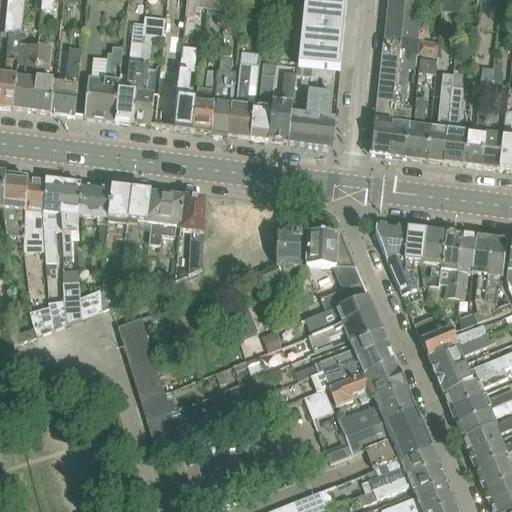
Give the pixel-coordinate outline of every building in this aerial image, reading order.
[(7,0),(4,36),(8,37),(20,38),(23,0),(7,0)] [(57,0),(65,1),(64,0),(44,0),(42,15),(54,17),(55,0),(57,0)] [(206,0),(187,0),(186,18),(197,19),(198,9),(206,10),(206,0)] [(206,0),(206,10),(225,12),(226,2),(226,0),(206,0)] [(305,0),(304,11),(322,13),(346,16),(347,0),(305,0)] [(409,57),(417,58),(418,48),(422,0),(404,0),(400,45),(383,43),(371,157),(406,162),(411,114),(403,113),(409,57)] [(387,0),(383,43),(400,45),(404,0),(387,0)] [(226,2),(225,12),(243,13),(244,5),(226,2)] [(322,13),(304,11),(302,29),(323,32),(344,34),(346,16),(322,13)] [(323,32),(302,29),(300,47),(318,49),(342,52),(344,34),(323,32)] [(57,86),(56,86),(52,117),(74,120),(83,37),(61,34),(59,51),(71,53),(68,87),(57,86)] [(0,110),(13,112),(16,80),(20,38),(8,37),(4,77),(0,76),(0,110)] [(150,63),(153,40),(143,39),(142,48),(140,61),(150,63)] [(418,43),(417,58),(437,60),(439,46),(418,43)] [(31,115),(52,117),(56,86),(54,85),(45,84),(47,75),(49,75),(52,49),(39,47),(38,49),(31,115)] [(118,93),(115,125),(133,127),(140,66),(140,61),(142,48),(132,47),(128,78),(120,77),(118,93)] [(318,49),(300,47),(298,66),(298,70),(340,74),(340,69),(342,52),(318,49)] [(13,112),(31,115),(38,49),(28,48),(23,81),(16,80),(13,112)] [(84,121),(115,125),(118,93),(123,52),(114,52),(113,58),(110,57),(106,84),(89,82),(84,121)] [(220,59),(218,76),(215,106),(214,106),(211,137),(229,139),(233,108),(237,74),(233,74),(234,61),(220,59)] [(419,61),(418,76),(435,77),(437,63),(419,61)] [(154,130),(158,98),(154,98),(147,97),(147,96),(146,95),(150,68),(140,66),(133,127),(154,130)] [(233,108),(229,139),(233,140),(250,142),(254,111),(255,111),(259,68),(258,68),(242,66),(236,109),(233,108)] [(492,71),(488,107),(497,108),(502,68),(493,66),(492,71)] [(254,111),(250,142),(268,144),(272,106),(276,70),(265,69),(260,111),(255,111),(254,111)] [(296,70),(295,78),(315,79),(322,80),(322,73),(316,72),(296,70)] [(482,70),(478,106),(488,107),(492,71),(482,70)] [(180,71),(180,73),(174,133),(193,135),(196,104),(196,100),(191,99),(193,73),(180,71)] [(154,130),(174,133),(180,73),(169,72),(166,99),(158,98),(154,130)] [(322,73),(322,80),(334,81),(335,74),(322,73)] [(444,166),(464,169),(468,136),(458,134),(463,92),(461,75),(453,74),(453,78),(444,166)] [(204,105),(196,104),(193,135),(211,137),(214,106),(215,106),(218,76),(207,75),(204,105)] [(272,106),(268,144),(288,147),(292,115),(296,78),(285,77),(281,107),(272,106)] [(430,130),(427,164),(444,166),(453,78),(442,77),(436,131),(430,130)] [(292,115),(288,147),(310,149),(314,150),(320,94),(317,94),(308,93),(306,117),(292,115)] [(320,94),(314,150),(332,152),(335,121),(329,120),(332,96),(320,94)] [(411,114),(406,162),(427,164),(430,130),(424,130),(427,102),(416,102),(415,115),(411,114)] [(468,136),(464,169),(482,171),(488,111),(479,110),(475,136),(468,136)] [(482,171),(499,173),(503,140),(494,139),(497,112),(488,111),(482,171)] [(503,140),(499,173),(511,174),(511,115),(506,115),(503,140)] [(6,179),(1,214),(4,239),(24,241),(24,238),(24,214),(28,181),(6,179)] [(24,241),(24,257),(45,257),(42,215),(45,183),(28,181),(24,214),(24,238),(24,241)] [(45,183),(42,215),(45,257),(46,265),(56,264),(53,217),(60,218),(63,186),(56,185),(46,184),(45,183)] [(63,186),(60,218),(61,218),(63,260),(72,259),(71,243),(71,236),(78,235),(78,219),(77,219),(81,188),(63,186)] [(81,188),(77,219),(78,219),(81,220),(97,222),(97,227),(100,227),(98,247),(105,248),(111,191),(85,188),(81,188)] [(105,248),(104,255),(114,256),(115,242),(126,243),(131,194),(111,191),(105,248)] [(152,227),(155,197),(131,194),(126,243),(124,256),(136,257),(140,226),(152,227)] [(152,227),(149,248),(161,249),(162,239),(175,241),(176,230),(180,230),(183,200),(156,197),(152,227)] [(204,242),(206,203),(183,200),(180,230),(179,234),(189,235),(187,278),(202,272),(203,253),(204,242)] [(218,234),(272,240),(275,208),(222,202),(218,234)] [(402,265),(406,231),(376,227),(375,236),(405,308),(420,302),(417,293),(410,277),(402,276),(404,265),(402,265)] [(412,266),(421,267),(426,233),(406,231),(402,265),(404,265),(402,276),(410,277),(412,266)] [(426,233),(421,267),(431,268),(430,280),(429,289),(438,291),(438,287),(445,236),(426,233)] [(259,274),(245,280),(249,289),(259,285),(260,287),(283,277),(284,268),(299,269),(300,235),(277,234),(276,267),(259,274)] [(308,236),(306,270),(334,271),(338,278),(343,292),(319,302),(325,315),(367,299),(355,271),(341,237),(308,236)] [(445,236),(438,287),(446,288),(444,301),(454,302),(457,275),(456,275),(460,238),(456,237),(445,236)] [(457,275),(454,302),(463,303),(466,276),(471,277),(476,239),(460,238),(456,275),(457,275)] [(476,239),(471,277),(478,278),(474,304),(484,305),(487,279),(486,279),(491,241),(476,239)] [(501,292),(507,243),(491,241),(486,279),(487,279),(484,305),(494,306),(496,293),(501,293),(501,292)] [(186,278),(171,284),(178,300),(193,294),(186,278)] [(157,289),(158,283),(158,281),(147,280),(146,288),(157,289)] [(103,291),(101,315),(111,310),(113,310),(112,308),(118,305),(121,282),(103,281),(103,291)] [(3,284),(0,285),(0,310),(9,308),(3,284)] [(171,284),(157,290),(163,306),(178,300),(171,284)] [(64,286),(63,286),(63,302),(64,305),(66,329),(82,323),(80,300),(80,286),(64,286)] [(436,308),(438,291),(429,289),(427,307),(436,308)] [(148,312),(163,306),(157,290),(142,296),(148,312)] [(80,300),(82,323),(101,315),(103,291),(80,300)] [(325,315),(304,323),(311,339),(373,314),(367,299),(325,315)] [(477,315),(473,317),(477,326),(478,327),(493,321),(492,319),(493,313),(494,306),(484,305),(474,304),(477,315)] [(51,335),(66,329),(64,305),(48,306),(49,310),(51,335)] [(493,313),(492,319),(493,321),(511,313),(511,312),(510,307),(493,313)] [(37,341),(51,335),(49,310),(29,317),(34,332),(37,341)] [(311,339),(307,340),(314,356),(332,349),(329,342),(345,336),(349,344),(381,332),(373,314),(311,339)] [(473,316),(460,321),(460,333),(477,326),(473,317),(473,316)] [(0,321),(0,324),(7,352),(21,347),(19,337),(17,319),(0,323),(0,321)] [(436,320),(415,329),(421,344),(439,336),(436,328),(436,320)] [(129,369),(155,361),(142,321),(117,331),(129,369)] [(421,344),(427,360),(456,349),(457,350),(487,338),(483,328),(454,339),(451,334),(444,334),(439,336),(421,344)] [(22,347),(37,341),(34,332),(19,337),(22,347)] [(352,352),(313,368),(317,377),(322,375),(388,349),(381,332),(349,344),(352,352)] [(270,336),(262,339),(263,341),(268,356),(276,353),(270,336)] [(456,349),(428,360),(435,379),(464,367),(461,361),(496,346),(493,341),(489,343),(487,338),(457,350),(456,349)] [(268,356),(263,341),(252,345),(257,360),(268,356)] [(233,369),(246,364),(240,345),(219,353),(225,372),(233,369)] [(322,375),(329,391),(395,365),(388,349),(322,375)] [(464,367),(435,379),(443,397),(504,371),(511,367),(511,355),(467,374),(464,367)] [(246,364),(248,369),(251,377),(260,374),(255,360),(246,364)] [(155,361),(129,369),(134,384),(159,376),(155,361)] [(329,391),(328,391),(336,410),(353,403),(351,398),(357,396),(361,406),(371,402),(371,403),(374,402),(376,408),(408,396),(395,365),(329,391)] [(313,368),(294,376),(297,385),(317,377),(313,368)] [(504,371),(443,397),(449,412),(483,398),(481,392),(508,381),(504,371)] [(159,376),(134,384),(141,406),(165,396),(159,376)] [(265,397),(268,406),(285,399),(281,390),(265,397)] [(304,401),(305,405),(311,420),(313,423),(333,415),(324,393),(304,401)] [(486,404),(483,398),(449,412),(456,427),(511,403),(511,393),(486,404)] [(165,396),(141,406),(146,424),(171,414),(165,396)] [(416,415),(408,396),(376,408),(338,423),(345,442),(416,415)] [(511,403),(456,427),(462,441),(496,427),(493,422),(511,414),(511,403)] [(171,414),(146,424),(152,443),(177,434),(171,414)] [(416,415),(345,442),(352,459),(366,453),(367,456),(368,456),(367,453),(393,443),(423,432),(416,415)] [(511,420),(496,427),(462,441),(468,456),(500,442),(498,438),(511,431),(511,420)] [(427,441),(423,432),(393,443),(396,452),(399,459),(400,462),(400,463),(431,451),(427,441)] [(177,434),(152,443),(157,460),(158,460),(183,450),(177,434)] [(468,456),(474,469),(491,462),(492,463),(511,454),(511,444),(502,448),(500,442),(468,456)] [(365,497),(438,468),(431,451),(400,463),(400,462),(375,472),(374,471),(373,471),(374,474),(376,473),(379,480),(361,487),(365,497)] [(491,462),(474,469),(484,493),(511,480),(511,473),(511,470),(511,469),(511,454),(492,463),(491,462)] [(365,497),(359,499),(363,509),(410,490),(414,498),(414,500),(446,486),(445,485),(440,472),(438,468),(365,497)] [(511,480),(484,493),(489,507),(511,496),(511,480)] [(415,501),(387,511),(434,511),(454,505),(447,488),(446,486),(414,500),(415,501)] [(325,511),(327,511),(320,495),(294,505),(296,511),(325,511)] [(511,511),(511,496),(489,507),(491,511),(511,511)]
